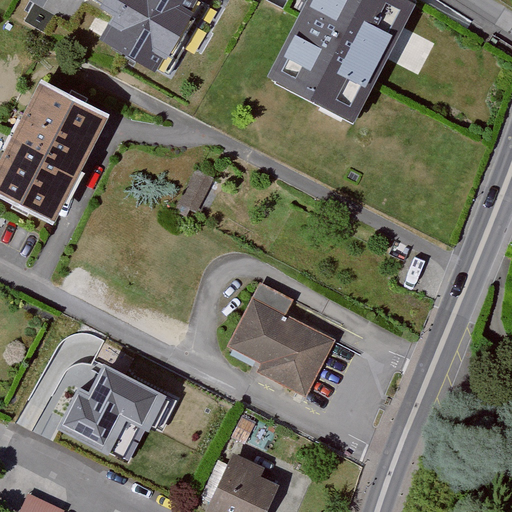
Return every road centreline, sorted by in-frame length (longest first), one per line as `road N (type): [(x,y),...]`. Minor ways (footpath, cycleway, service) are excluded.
road 1 (unclassified): [(377,511),(511,171)]
road 2 (unknown): [(190,366),(220,269),(233,260),(251,261),(414,359)]
